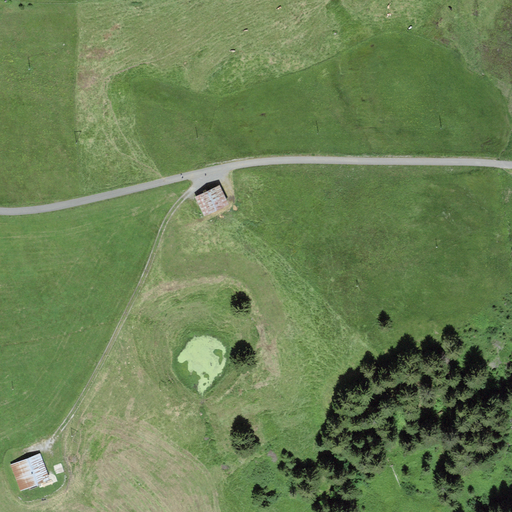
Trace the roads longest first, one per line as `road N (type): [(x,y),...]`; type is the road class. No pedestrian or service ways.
road 1 (track): [(511,164),(269,161),(0,210)]
road 2 (track): [(200,173),(167,217),(89,384),(47,451)]
